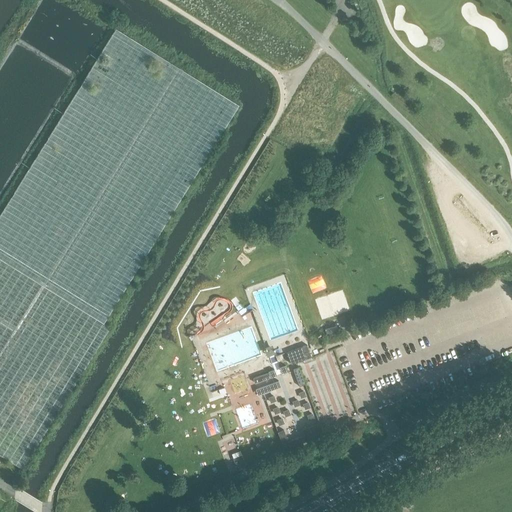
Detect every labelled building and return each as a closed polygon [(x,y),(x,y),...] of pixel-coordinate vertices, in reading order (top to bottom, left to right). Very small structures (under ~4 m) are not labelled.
[(0,214),(0,455),(22,469),(109,327),(103,323),(238,105),(116,28),(0,214)] [(267,356),(275,353),(272,344),(264,347),(267,356)] [(290,363),(311,356),(306,344),(286,351),(290,363)] [(298,386),(305,384),(305,383),(299,367),(292,369),(298,386)] [(268,372),(253,378),(254,383),(276,375),(274,369),(268,371),(268,372)] [(257,394),(281,386),(278,380),(255,388),(257,394)] [(228,388),(221,391),(224,397),(230,394),(228,388)] [(302,429),(304,435),(321,429),(319,423),(302,429)] [(321,429),(304,435),(306,441),(323,435),(321,429)] [(306,441),(304,435),(288,441),(283,430),(277,432),(283,449),(306,441)] [(241,454),(233,457),(237,469),(246,466),(241,454)]
